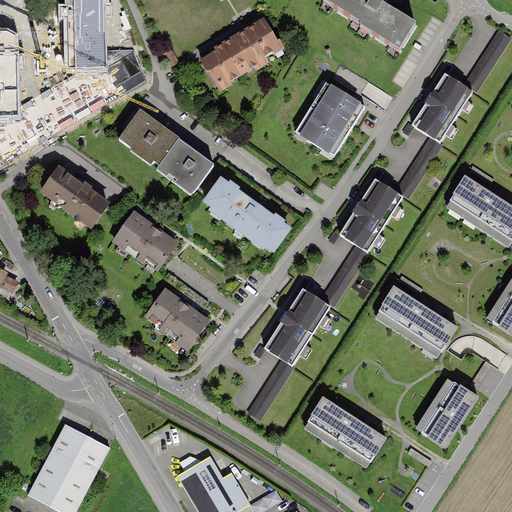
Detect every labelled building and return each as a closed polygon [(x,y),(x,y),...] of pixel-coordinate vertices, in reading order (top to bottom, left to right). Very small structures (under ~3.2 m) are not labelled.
[(374,0),(321,0),(322,0),(400,51),(416,27),(374,0)] [(102,6),(65,8),(69,73),(105,71),(102,6)] [(284,52),(264,21),(201,61),(221,92),(284,52)] [(511,43),(511,40),(498,33),(466,84),(480,93),(511,43)] [(15,58),(0,58),(0,119),(18,119),(15,58)] [(413,129),(429,140),(397,190),(410,199),(478,95),(448,76),(413,129)] [(366,103),(332,82),(299,136),(333,156),(366,103)] [(212,166),(137,113),(116,142),(191,195),(212,166)] [(57,168),(38,194),(88,230),(107,205),(57,168)] [(511,205),(464,175),(444,206),(509,248),(511,243),(511,205)] [(405,199),(374,179),(337,236),(355,248),(322,298),(335,306),(405,199)] [(290,228),(219,180),(201,206),(272,254),(290,228)] [(132,213),(112,241),(156,272),(176,244),(132,213)] [(22,279),(0,269),(0,291),(2,288),(15,295),(22,279)] [(511,276),(485,318),(511,334),(511,276)] [(209,319),(165,288),(142,321),(186,351),(209,319)] [(281,362),(247,412),(260,421),(335,309),(304,289),(263,350),(281,362)] [(442,354),(458,329),(395,290),(380,315),(442,354)] [(443,453),(479,398),(450,379),(414,434),(443,453)] [(373,462),(388,438),(326,398),(310,423),(373,462)] [(78,511),(111,450),(65,426),(28,496),(58,511),(78,511)] [(210,457),(176,477),(196,511),(244,511),(251,508),(232,475),(223,480),(210,457)] [(113,474),(104,469),(100,477),(109,482),(113,474)] [(278,491),(252,505),(255,511),(263,511),(284,501),(278,491)]
